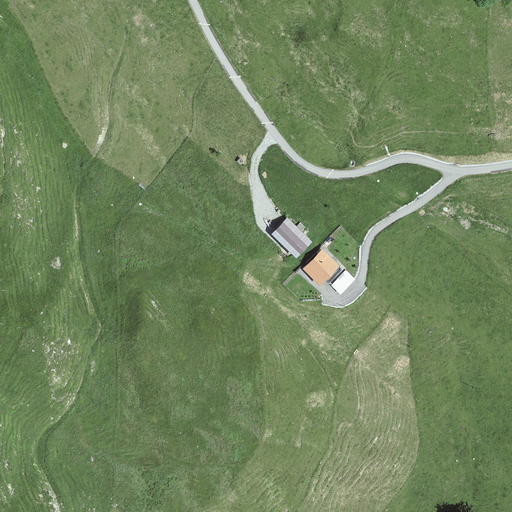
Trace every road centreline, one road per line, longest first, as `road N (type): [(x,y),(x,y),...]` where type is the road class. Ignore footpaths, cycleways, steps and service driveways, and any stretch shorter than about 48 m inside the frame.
road 1 (track): [(192,0),(229,69),(300,162),(329,174),(399,158),(457,171)]
road 2 (track): [(511,165),(457,171),(379,226),(346,297),(324,292),(302,272)]
